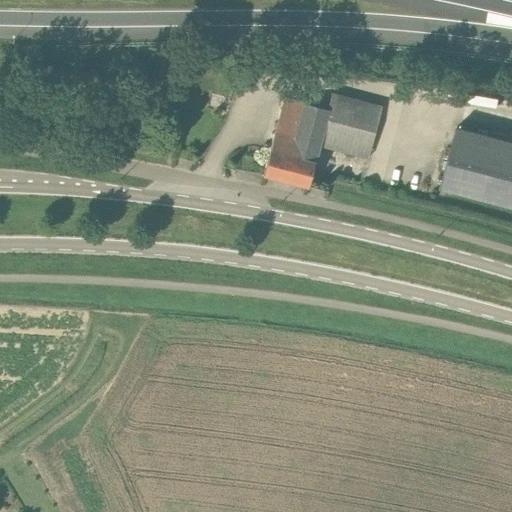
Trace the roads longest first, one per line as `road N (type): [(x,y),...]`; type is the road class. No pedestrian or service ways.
road 1 (secondary): [(0,245),(254,261),(511,318)]
road 2 (motorway): [(0,18),(332,21),(511,37)]
road 3 (secondary): [(511,275),(335,229),(190,203)]
road 4 (unclassified): [(190,203),(202,183),(0,143)]
road 5 (secondary): [(190,203),(0,189)]
